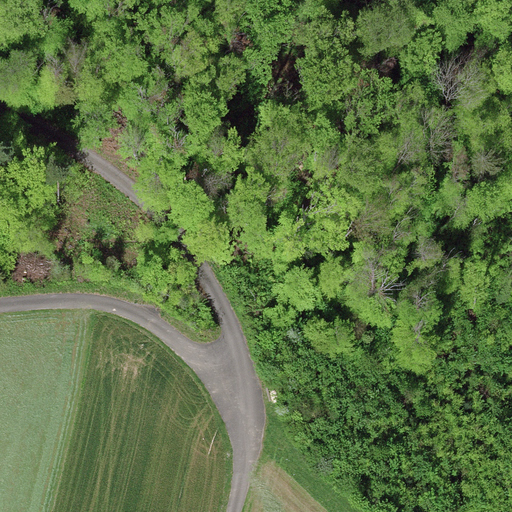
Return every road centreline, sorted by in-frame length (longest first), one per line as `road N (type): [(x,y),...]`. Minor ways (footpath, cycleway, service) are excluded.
road 1 (track): [(247,430),(233,338),(203,277),(90,178),(0,125)]
road 2 (track): [(0,306),(89,302),(152,322),(224,385),(247,430)]
